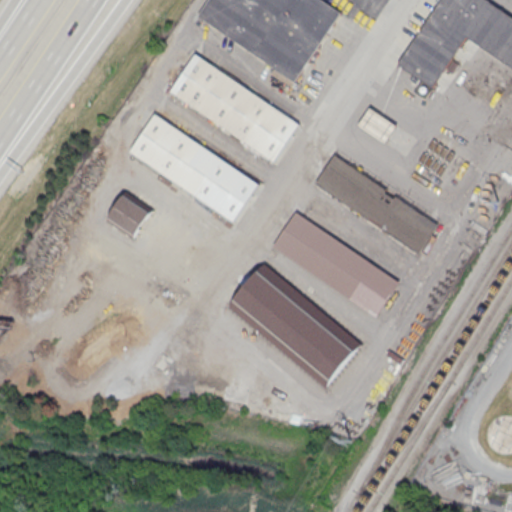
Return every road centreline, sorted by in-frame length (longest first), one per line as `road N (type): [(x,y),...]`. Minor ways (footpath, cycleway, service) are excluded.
road 1 (motorway): [(0,137),(91,0)]
road 2 (motorway): [(0,173),(96,43)]
